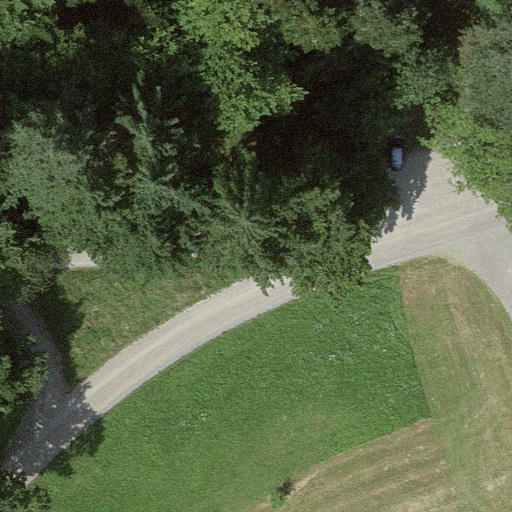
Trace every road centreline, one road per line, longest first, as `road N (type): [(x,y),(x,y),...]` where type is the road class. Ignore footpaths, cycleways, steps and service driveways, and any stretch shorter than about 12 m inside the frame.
road 1 (track): [(31,456),(146,355),(238,300),(345,253),(511,204)]
road 2 (track): [(0,256),(287,244),(345,253)]
road 3 (track): [(511,243),(471,141),(454,0)]
road 4 (track): [(31,456),(43,413),(41,365),(25,305),(0,285)]
